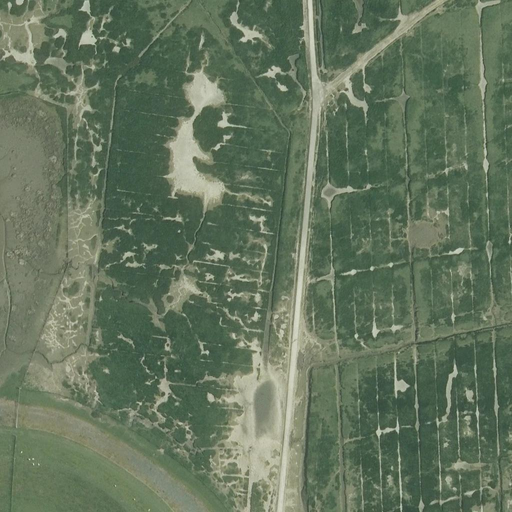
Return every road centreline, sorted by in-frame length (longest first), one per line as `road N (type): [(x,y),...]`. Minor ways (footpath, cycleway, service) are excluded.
road 1 (track): [(280,511),(316,110),(311,0)]
road 2 (track): [(316,95),(444,0)]
